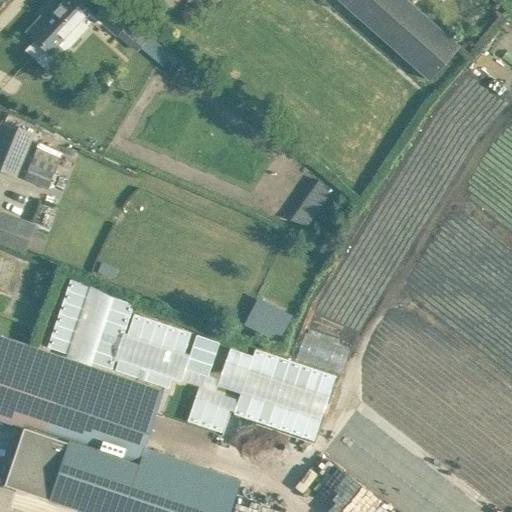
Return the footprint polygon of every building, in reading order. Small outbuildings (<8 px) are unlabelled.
[(92,23),(83,16),(88,11),(76,0),(64,0),(43,23),(38,18),(26,32),(35,41),(25,52),(47,73),(92,23)] [(338,0),(432,83),(462,49),(446,34),(407,0),(338,0)] [(115,36),(129,20),(106,1),(92,16),(115,36)] [(0,168),(16,175),(32,134),(1,121),(0,124),(0,168)] [(36,147),(23,178),(47,188),(60,157),(36,147)] [(0,241),(22,250),(31,225),(0,213),(0,241)] [(70,279),(48,348),(71,355),(93,287),(70,279)] [(110,298),(99,332),(122,340),(133,306),(110,298)] [(133,314),(125,337),(183,356),(190,333),(133,314)] [(0,335),(0,419),(23,428),(15,452),(4,485),(10,487),(48,500),(84,511),(229,511),(240,480),(238,479),(144,447),(163,391),(69,359),(0,335)] [(196,335),(185,369),(207,377),(219,342),(196,335)] [(97,338),(90,361),(98,364),(112,369),(120,346),(97,338)] [(230,348),(222,371),(238,376),(245,379),(247,371),(327,398),(335,376),(283,358),(255,349),(252,356),(230,348)] [(120,359),(116,370),(126,374),(138,378),(142,366),(120,359)] [(149,369),(146,380),(168,388),(172,376),(149,369)] [(241,391),(233,414),(313,440),(320,418),(241,391)] [(195,398),(187,421),(221,432),(229,410),(195,398)]
